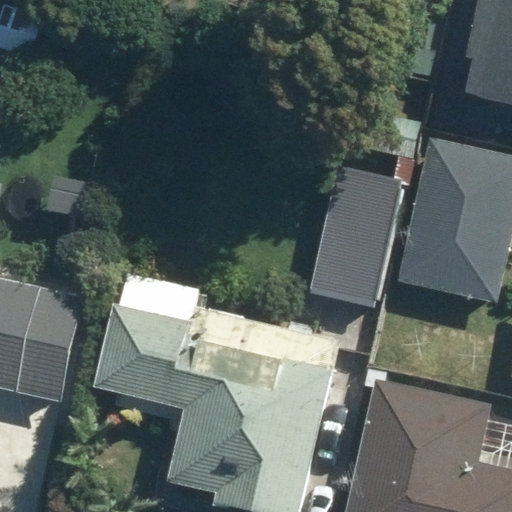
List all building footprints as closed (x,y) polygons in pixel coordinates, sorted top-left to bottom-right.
[(511,0),(459,0),(434,102),(511,121),(511,0)] [(506,307),(511,280),(511,154),(434,137),(400,283),(506,307)] [(412,159),(341,145),(311,297),(382,311),(412,159)] [(225,511),(309,511),(345,349),(197,316),(201,295),(127,279),(101,393),(193,413),(176,488),(220,498),(217,510),(225,511)] [(0,286),(0,392),(64,409),(89,310),(0,286)] [(492,410),(377,385),(349,511),(511,511),(511,467),(481,461),(492,410)]
